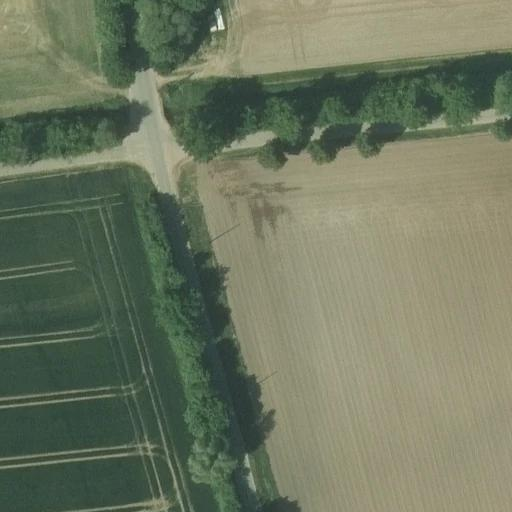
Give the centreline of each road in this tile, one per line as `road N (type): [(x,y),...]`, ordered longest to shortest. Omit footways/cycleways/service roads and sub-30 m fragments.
road 1 (unclassified): [(161,141),(254,511)]
road 2 (unclassified): [(511,104),(161,141)]
road 3 (unclassified): [(161,141),(0,163)]
road 4 (unclassified): [(139,0),(161,141)]
